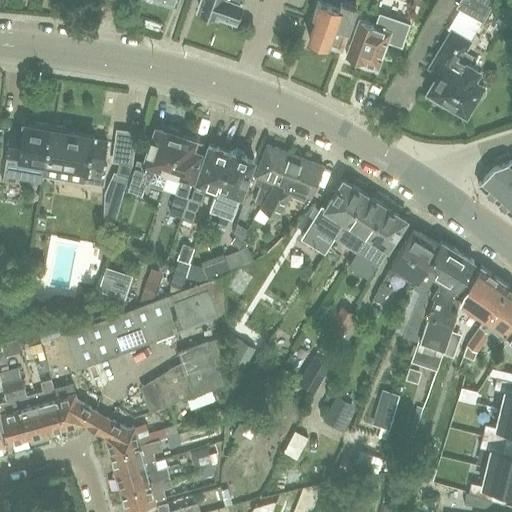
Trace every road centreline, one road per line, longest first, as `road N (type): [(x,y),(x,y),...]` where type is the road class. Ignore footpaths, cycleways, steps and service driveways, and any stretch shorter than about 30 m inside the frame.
road 1 (tertiary): [(430,185),(316,114),(237,84),(160,62),(0,40)]
road 2 (residential): [(0,464),(81,447),(99,511)]
